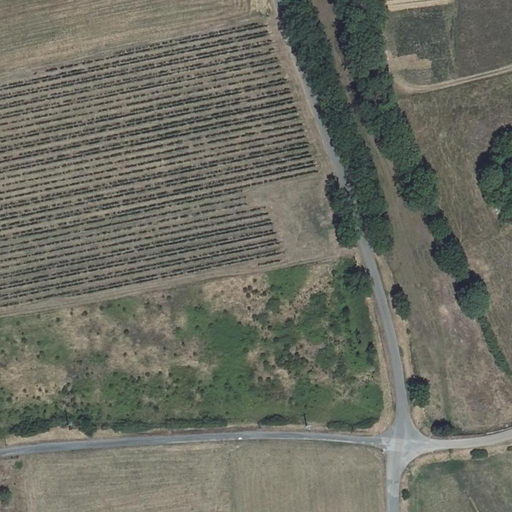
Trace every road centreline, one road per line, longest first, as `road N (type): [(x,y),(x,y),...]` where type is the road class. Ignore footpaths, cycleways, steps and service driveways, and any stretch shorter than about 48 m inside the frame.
road 1 (unclassified): [(272,0),(353,203),(394,346),(400,442)]
road 2 (residential): [(0,453),(264,433),(400,442)]
